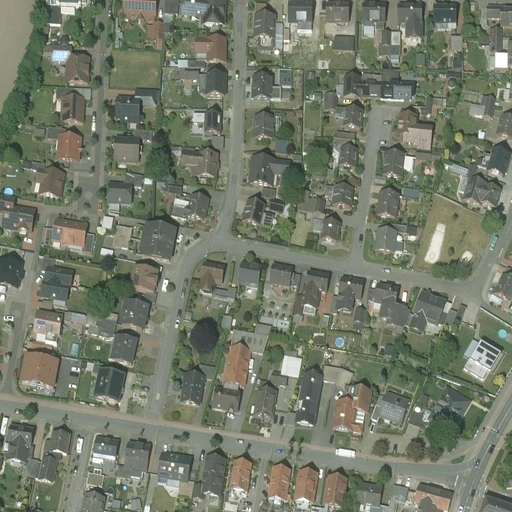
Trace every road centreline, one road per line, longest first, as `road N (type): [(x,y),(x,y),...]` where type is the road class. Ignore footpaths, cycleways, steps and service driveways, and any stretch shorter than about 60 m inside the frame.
road 1 (residential): [(220,244),(236,146),(240,0)]
road 2 (residential): [(352,265),(469,284),(511,200)]
road 3 (residential): [(106,0),(90,211)]
road 4 (tertiary): [(472,483),(264,448)]
road 5 (residential): [(150,430),(188,260),(220,244)]
road 6 (residential): [(352,265),(375,113)]
road 7 (residential): [(4,406),(36,256)]
road 8 (residential): [(220,244),(352,265)]
